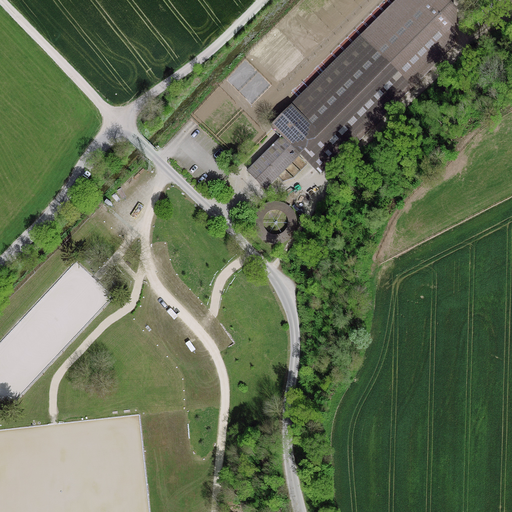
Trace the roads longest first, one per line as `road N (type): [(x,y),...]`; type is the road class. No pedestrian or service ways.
road 1 (track): [(161,166),(144,256),(155,284),(217,361),(214,511)]
road 2 (track): [(115,121),(216,46),(262,0)]
road 3 (track): [(0,2),(115,121)]
